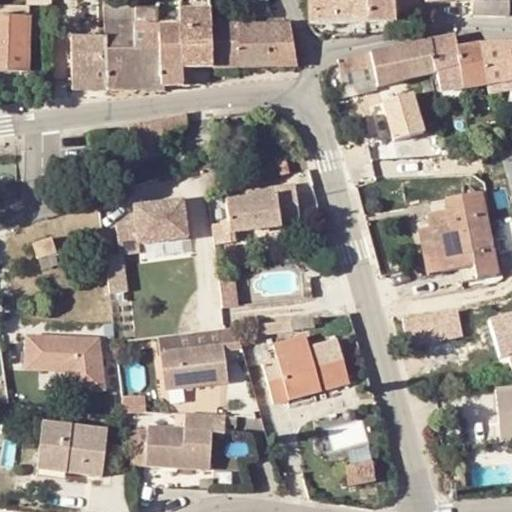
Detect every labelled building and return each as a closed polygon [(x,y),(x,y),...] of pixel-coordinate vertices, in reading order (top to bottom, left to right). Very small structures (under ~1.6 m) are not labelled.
[(103,0),(104,16),(132,16),(134,80),(163,80),(163,74),(160,74),(158,13),(157,0),(103,0)] [(180,0),(181,13),(182,55),(190,55),(213,55),(210,14),(208,0),(180,0)] [(334,11),(333,0),(307,0),(308,10),(334,11)] [(364,11),(364,0),(333,0),(334,11),(361,11),(364,11)] [(364,0),(364,11),(398,11),(418,11),(417,0),(364,0)] [(0,60),(25,62),(28,5),(0,4),(0,60)] [(295,57),(288,10),(237,13),(239,56),(295,57)] [(398,11),(364,11),(361,11),(361,23),(399,22),(398,11)] [(160,74),(163,74),(190,74),(190,55),(182,55),(181,13),(158,13),(160,74)] [(213,55),(239,56),(237,13),(210,14),(213,55)] [(104,16),(104,25),(106,25),(106,80),(134,80),(132,16),(104,16)] [(106,80),(106,25),(104,25),(71,24),(71,80),(106,80)] [(478,42),(456,48),(454,35),(429,41),(434,74),(460,69),(463,90),(487,85),(478,42)] [(372,68),(378,90),(433,75),(434,74),(429,41),(369,54),(372,68)] [(511,41),(478,42),(487,85),(511,80),(511,41)] [(369,54),(337,62),(339,76),(372,68),(369,54)] [(349,90),(349,91),(378,90),(372,68),(339,76),(342,91),(349,90)] [(394,143),(436,132),(425,89),(383,100),(394,143)] [(344,100),(350,97),(349,91),(349,90),(342,91),(342,95),(344,100)] [(165,120),(168,136),(190,127),(187,115),(165,120)] [(168,136),(165,120),(131,128),(133,143),(168,136)] [(95,149),(112,146),(110,133),(93,136),(95,149)] [(201,158),(222,157),(220,140),(200,142),(201,158)] [(276,176),(289,173),(286,158),(273,161),(276,176)] [(443,185),(444,196),(425,199),(427,214),(416,216),(425,261),(456,255),(460,268),(494,262),(479,178),(443,185)] [(234,228),(217,230),(220,250),(235,248),(233,235),(282,230),(282,224),(305,222),(301,188),(278,191),(279,201),(232,207),(234,228)] [(145,247),(193,242),(191,206),(143,209),(144,224),(124,225),(126,255),(146,254),(145,247)] [(511,216),(495,220),(501,249),(511,246),(511,216)] [(56,236),(35,243),(40,258),(61,252),(56,236)] [(305,324),(303,308),(269,312),(270,328),(305,324)] [(462,309),(412,316),(416,344),(466,337),(462,309)] [(269,312),(251,314),(254,330),(270,328),(269,312)] [(511,313),(495,317),(508,373),(511,371),(511,313)] [(67,372),(69,394),(105,390),(101,340),(27,335),(24,368),(67,372)] [(359,384),(346,341),(318,350),(314,338),(282,347),(286,363),(271,366),(284,406),(359,384)] [(222,342),(165,347),(169,385),(226,380),(222,342)] [(511,373),(496,374),(499,409),(511,408),(511,373)] [(511,408),(499,409),(500,423),(511,422),(511,408)] [(235,422),(197,417),(195,433),(159,427),(153,465),(218,475),(223,438),(233,439),(235,422)] [(71,461),(71,469),(107,473),(112,425),(47,418),(42,458),(71,461)] [(139,463),(153,465),(159,427),(133,423),(139,463)] [(71,461),(42,458),(41,471),(70,475),(71,469),(71,461)] [(375,463),(353,470),(358,486),(380,480),(375,463)]
